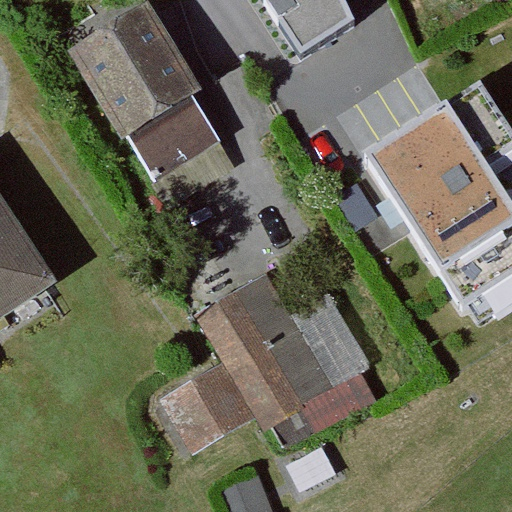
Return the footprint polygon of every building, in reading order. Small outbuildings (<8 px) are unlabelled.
[(354,21),(343,0),(266,0),(303,54),(354,21)] [(222,147),(148,29),(85,69),(159,186),(222,147)] [(511,154),(511,140),(478,89),(369,159),(466,308),(511,278),(511,212),(486,172),(511,154)] [(0,336),(56,301),(0,212),(0,336)] [(269,275),(194,318),(222,366),(254,421),(261,432),(335,390),(269,275)] [(193,456),(254,421),(222,366),(161,401),(193,456)] [(273,511),(257,474),(222,489),(231,511),(273,511)]
